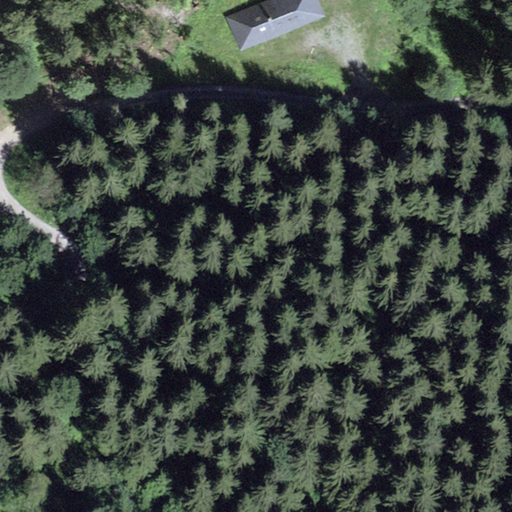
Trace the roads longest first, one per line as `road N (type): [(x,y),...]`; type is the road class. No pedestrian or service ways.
road 1 (track): [(511,84),(455,97),(362,100),(202,93),(56,118),(0,143)]
road 2 (track): [(0,187),(71,248),(81,280),(68,310),(0,321)]
